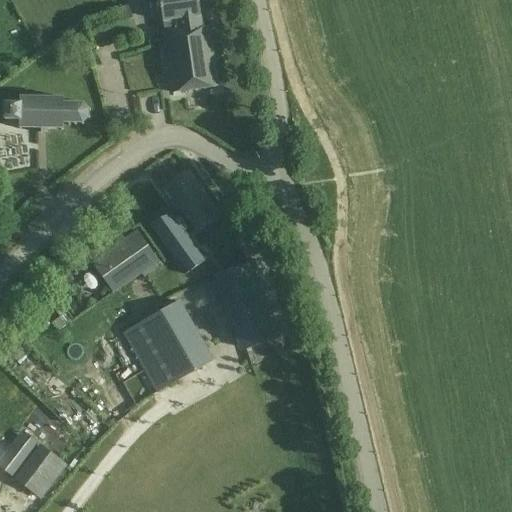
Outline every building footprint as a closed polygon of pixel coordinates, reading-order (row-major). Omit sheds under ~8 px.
[(200,16),(198,0),(158,0),(162,21),(163,21),(165,32),(164,32),(173,93),(216,87),(208,27),(202,28),(200,16)] [(137,33),(128,6),(85,21),(91,42),(92,48),(137,33)] [(63,95),(18,93),(17,100),(5,100),(4,121),(19,121),(19,130),(21,130),(21,128),(33,128),(33,130),(36,130),(36,132),(35,132),(36,133),(47,133),(47,132),(46,132),(46,130),(47,130),(49,130),(49,129),(60,129),(60,130),(63,131),(63,123),(68,123),(68,126),(70,126),(70,123),(74,124),(74,126),(82,126),(84,125),(89,120),(90,118),(90,111),(89,109),(84,104),(82,103),(62,102),(63,95)] [(151,223),(149,224),(185,275),(205,261),(188,237),(192,235),(193,236),(221,215),(188,170),(160,190),(176,212),(173,215),(172,215),(171,214),(169,215),(174,221),(160,231),(157,233),(151,223)] [(158,261),(137,231),(91,264),(113,293),(158,261)] [(220,276),(244,349),(287,335),(262,261),(220,276)] [(179,301),(123,333),(158,394),(214,361),(179,301)] [(39,444),(22,431),(0,459),(0,468),(13,478),(39,444)] [(68,466),(40,445),(14,479),(42,500),(68,466)]
